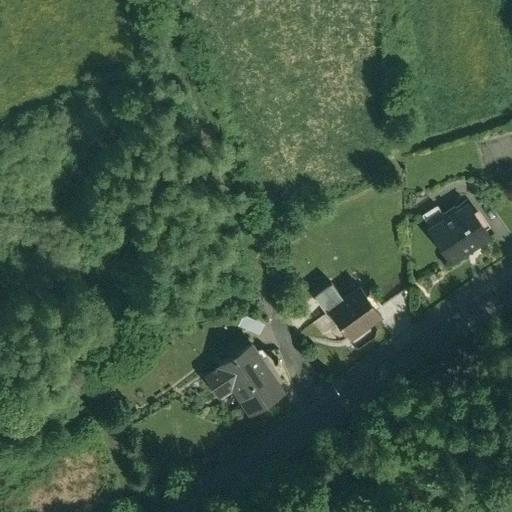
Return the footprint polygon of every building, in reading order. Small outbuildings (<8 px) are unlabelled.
[(492,175),(511,173),(511,150),(491,152),(492,175)] [(420,228),(452,276),(495,249),(470,210),(444,227),(437,217),(420,228)] [(312,310),(325,325),(343,310),(330,295),(312,310)] [(351,355),(383,328),(358,298),(343,310),(325,325),(328,328),(337,340),(351,355)] [(264,338),(243,327),(236,339),(257,350),(264,338)] [(337,340),(328,328),(315,340),(324,351),(337,340)] [(284,407),(254,353),(202,383),(217,409),(231,401),(247,428),(284,407)]
